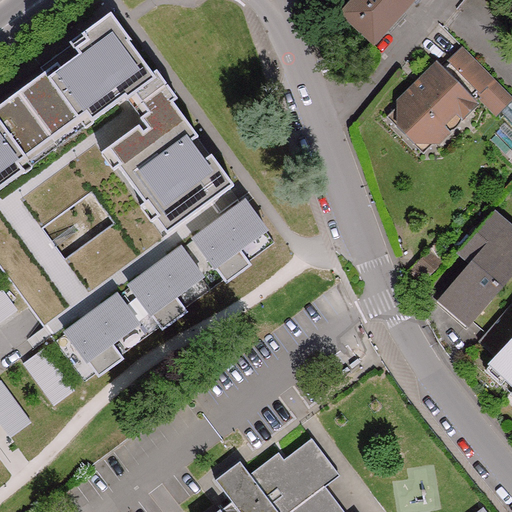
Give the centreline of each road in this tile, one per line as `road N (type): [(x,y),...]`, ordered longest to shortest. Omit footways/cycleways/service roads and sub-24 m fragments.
road 1 (residential): [(324,126),(383,303),(511,482)]
road 2 (residential): [(324,126),(438,0)]
